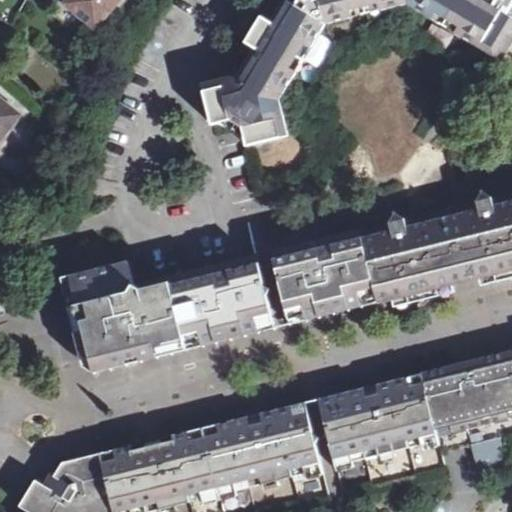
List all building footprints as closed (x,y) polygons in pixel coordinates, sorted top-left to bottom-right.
[(70,0),(67,4),(96,28),(119,0),(70,0)] [(511,40),(511,8),(505,4),(507,0),(276,0),(264,22),(261,20),(246,46),(248,48),(234,71),(246,78),(242,84),(238,81),(237,76),(230,78),(203,86),(213,126),(230,121),(242,128),(247,148),(288,138),(280,103),(305,62),(297,57),(304,45),(312,49),(327,25),(352,18),(350,10),(378,2),(380,10),(407,3),(442,25),(446,18),(459,25),(455,32),(490,53),(501,34),(507,38),(511,40)] [(350,10),(352,18),(380,10),(378,2),(350,10)] [(446,18),(442,25),(455,32),(459,25),(446,18)] [(297,57),(305,62),(312,49),(304,45),(297,57)] [(362,231),(375,287),(406,279),(405,274),(415,271),(416,277),(494,258),(493,252),(502,250),(504,255),(511,253),(511,46),(510,50),(511,51),(511,192),(499,196),(485,187),(478,201),(408,219),(396,210),(390,220),(391,224),(362,231)] [(234,71),(230,78),(237,76),(238,81),(242,84),(246,78),(234,71)] [(0,101),(0,136),(17,116),(0,101)] [(362,231),(361,229),(270,251),(285,309),(330,298),(328,289),(340,286),(343,295),(375,287),(362,231)] [(493,252),(494,258),(504,255),(502,250),(493,252)] [(375,287),(378,304),(511,269),(511,253),(504,255),(494,258),(416,277),(406,279),(375,287)] [(97,269),(70,276),(90,358),(124,350),(123,344),(137,340),(139,346),(196,332),(194,321),(239,310),(240,320),(271,313),(257,254),(134,284),(128,261),(114,265),(112,263),(97,267),(97,269)] [(405,274),(406,279),(416,277),(415,271),(405,274)] [(90,358),(70,276),(62,278),(82,360),(90,358)] [(328,289),(330,298),(343,295),(340,286),(328,289)] [(330,298),(285,309),(289,326),(378,304),(375,287),(343,295),(330,298)] [(194,321),(196,332),(240,320),(239,310),(194,321)] [(124,350),(90,358),(94,374),(275,329),(271,313),(240,320),(196,332),(139,346),(124,350)] [(123,344),(124,350),(139,346),(137,340),(123,344)] [(511,358),(511,353),(484,361),(485,366),(511,358)] [(438,378),(424,381),(439,445),(442,454),(458,450),(472,446),(479,475),(507,468),(500,439),(511,435),(511,358),(485,366),(484,361),(440,372),(441,377),(438,378)] [(441,377),(440,372),(436,373),(423,376),(424,381),(438,378),(441,377)] [(424,381),(423,376),(382,387),(383,391),(424,381)] [(367,396),(322,406),(337,464),(354,460),(355,466),(397,456),(395,450),(409,446),(411,452),(439,445),(424,381),(383,391),(382,387),(366,391),(367,396)] [(367,396),(366,391),(321,401),(322,406),(367,396)] [(266,420),(309,409),(308,405),(265,416),(266,420)] [(262,511),(330,495),(325,475),(324,470),(309,409),(266,420),(265,416),(250,419),(251,424),(208,435),(174,443),(161,446),(160,441),(146,444),(147,449),(132,453),(103,460),(102,455),(64,464),(56,477),(52,475),(45,488),(43,486),(28,511),(262,511)] [(251,424),(250,419),(206,429),(208,435),(251,424)] [(174,443),(208,435),(206,429),(173,437),(174,443)] [(397,456),(355,466),(339,470),(344,491),(445,467),(442,454),(439,445),(411,452),(397,456)] [(395,450),(397,456),(411,452),(409,446),(395,450)] [(103,460),(132,453),(131,447),(102,455),(103,460)] [(337,464),(339,470),(355,466),(354,460),(337,464)] [(26,511),(28,511),(43,486),(34,481),(19,507),(26,511)]
